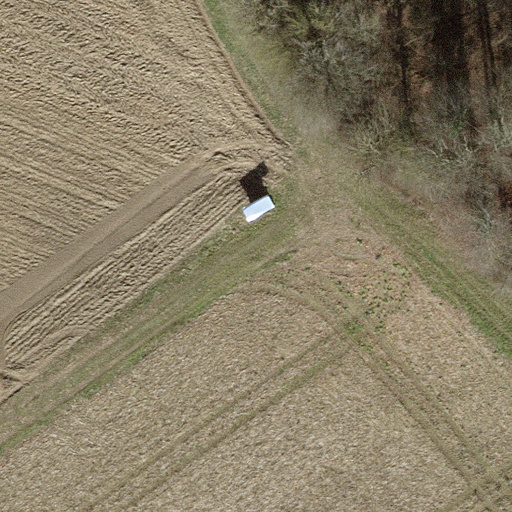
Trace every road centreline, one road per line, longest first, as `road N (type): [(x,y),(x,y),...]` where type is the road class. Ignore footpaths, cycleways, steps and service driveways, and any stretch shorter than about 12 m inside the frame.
road 1 (track): [(256,0),(343,175),(511,350)]
road 2 (track): [(343,175),(0,425)]
